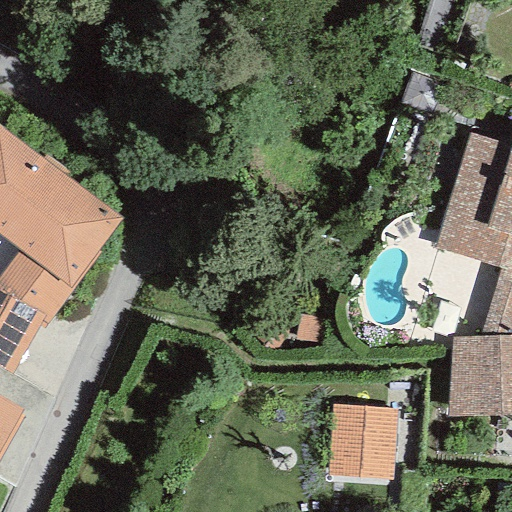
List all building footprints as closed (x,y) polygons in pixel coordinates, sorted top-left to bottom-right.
[(119,219),(0,129),(0,237),(18,251),(66,288),(95,251),(119,219)] [(511,140),(510,147),(469,134),(433,248),(500,268),(511,272),(511,140)] [(66,288),(18,251),(0,275),(0,291),(43,315),(38,326),(43,329),(71,292),(66,288)] [(100,254),(95,251),(66,288),(71,292),(100,254)] [(511,272),(500,268),(479,338),(511,336),(511,272)] [(0,291),(0,367),(11,373),(38,326),(43,315),(0,291)] [(511,336),(479,338),(450,339),(445,419),(511,415),(511,336)] [(0,447),(23,407),(0,395),(0,447)] [(397,409),(332,404),(326,471),(390,477),(397,409)]
